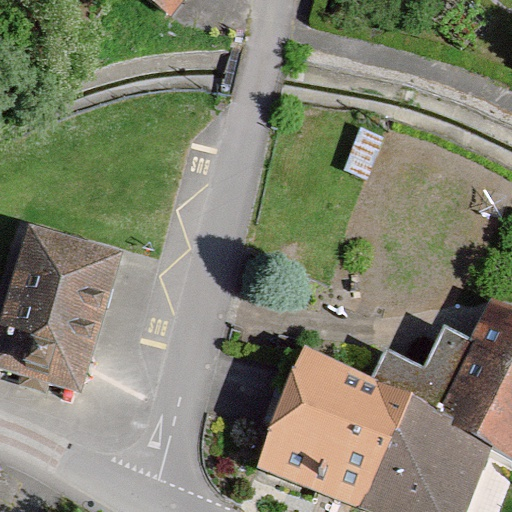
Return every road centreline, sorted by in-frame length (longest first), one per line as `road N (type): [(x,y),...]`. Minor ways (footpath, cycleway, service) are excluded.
road 1 (residential): [(150,502),(276,0)]
road 2 (residential): [(0,432),(150,502)]
